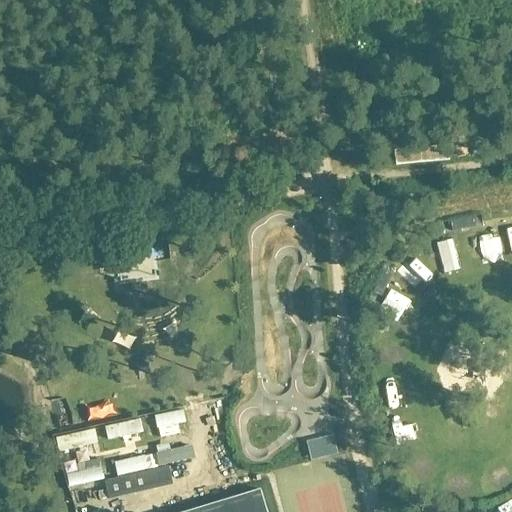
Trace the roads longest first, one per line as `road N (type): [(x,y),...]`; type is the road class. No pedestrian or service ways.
road 1 (track): [(0,227),(327,182)]
road 2 (track): [(511,160),(327,182)]
road 3 (track): [(327,182),(299,0)]
